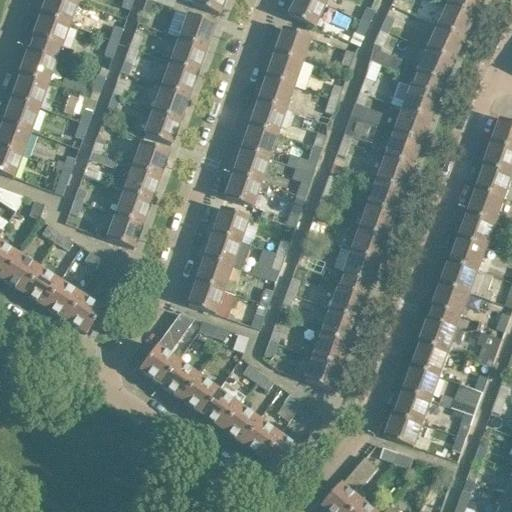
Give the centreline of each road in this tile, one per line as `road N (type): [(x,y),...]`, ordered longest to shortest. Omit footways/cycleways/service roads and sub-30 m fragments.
road 1 (residential): [(295,511),(369,419),(497,73)]
road 2 (residential): [(100,386),(159,304),(271,0)]
road 3 (residential): [(276,511),(100,386)]
